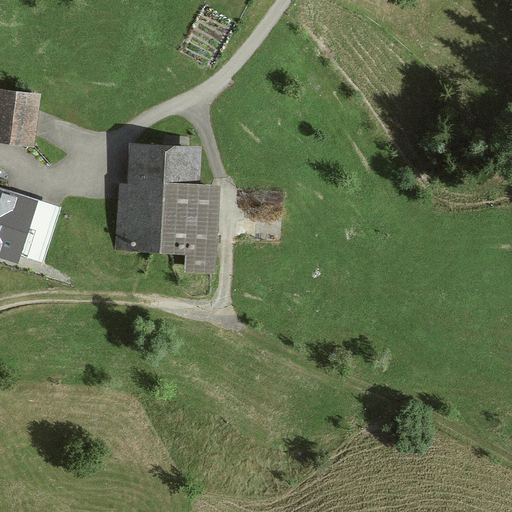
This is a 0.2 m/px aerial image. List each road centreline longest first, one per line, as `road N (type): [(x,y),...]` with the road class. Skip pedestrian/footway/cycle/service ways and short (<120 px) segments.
road 1 (track): [(0,309),(26,301),(126,302),(213,312),(222,294),(227,217),(195,95)]
road 2 (track): [(511,466),(431,418),(244,336),(225,319),(222,294)]
road 3 (track): [(284,0),(226,73),(57,172)]
